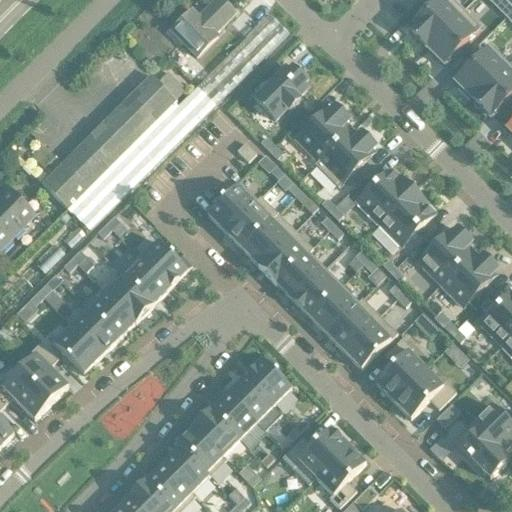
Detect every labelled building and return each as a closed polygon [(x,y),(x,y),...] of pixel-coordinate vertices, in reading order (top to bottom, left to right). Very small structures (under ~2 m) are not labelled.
[(171,35),(197,61),(218,40),(216,37),(236,17),(219,0),(199,21),(192,14),(171,35)] [(447,0),(442,0),(409,34),(426,52),(463,15),(447,0)] [(463,15),(426,52),(444,69),(480,33),(463,15)] [(255,71),(261,65),(289,37),(269,17),(255,31),(222,65),(177,110),(173,105),(174,103),(184,93),(167,76),(156,86),(150,80),(102,128),(42,188),(70,216),(71,217),(71,216),(90,235),(255,71)] [(492,50),(455,86),(458,89),(457,91),(469,103),(470,101),(473,104),(509,68),(492,50)] [(511,70),(509,68),(473,104),(475,107),(474,108),(485,120),(487,118),(490,122),(511,99),(511,70)] [(194,72),(183,75),(187,89),(198,87),(194,72)] [(286,74),(255,104),(275,124),(287,113),(289,116),(299,106),(297,103),(306,94),(303,90),(306,87),(293,74),(289,77),(286,74)] [(330,112),(297,144),(319,166),(352,134),(345,127),(349,124),(335,111),(332,114),(330,112)] [(319,166),(315,169),(338,192),(374,156),(371,154),(375,151),(362,137),(358,141),(352,134),(319,166)] [(267,141),(261,147),(269,155),(275,150),(267,141)] [(246,147),(237,155),(247,165),(256,157),(246,147)] [(275,150),(269,155),(277,164),(283,158),(275,150)] [(285,179),(276,170),(271,176),(279,184),(285,179)] [(374,190),(358,206),(380,228),(413,195),(400,181),(399,182),(390,174),(383,181),(374,190)] [(208,220),(225,237),(258,205),(258,204),(241,187),(237,191),(224,204),(223,204),(221,206),(208,220)] [(301,196),(293,187),(288,193),(296,201),(301,196)] [(8,193),(0,201),(0,252),(34,219),(8,193)] [(413,195),(380,228),(402,250),(434,218),(426,210),(427,208),(413,195)] [(310,204),(301,196),(296,201),(304,210),(310,204)] [(261,201),(258,204),(258,205),(225,237),(242,254),(279,218),(261,201)] [(327,203),(322,208),(330,217),(336,211),(327,203)] [(336,211),(330,217),(338,225),(344,219),(336,211)] [(295,235),(279,218),(242,254),(259,271),(295,235)] [(114,221),(106,229),(112,235),(120,227),(114,221)] [(335,230),(327,221),(321,227),(329,235),(335,230)] [(120,227),(112,235),(118,241),(126,233),(120,227)] [(112,235),(106,229),(98,237),(104,243),(112,235)] [(344,238),(335,230),(329,235),(338,244),(344,238)] [(452,234),(419,267),(441,289),(473,257),(467,250),(470,247),(457,233),(454,237),(452,234)] [(276,290),(277,289),(276,288),(309,256),(310,257),(313,253),(295,235),(259,271),(258,271),(276,290)] [(170,293),(193,271),(182,261),(177,265),(174,262),(175,262),(172,259),(172,260),(159,246),(141,263),(141,264),(170,293)] [(72,263),(78,269),(86,261),(80,255),(72,263)] [(369,264),(361,255),(355,261),(363,269),(369,264)] [(277,289),(293,305),(326,273),(310,257),(309,256),(276,288),(277,289)] [(473,257),(441,289),(463,311),(495,279),(493,276),(497,273),(484,260),(480,263),(473,257)] [(124,281),(153,311),(154,310),(154,309),(170,293),(141,264),(141,263),(138,260),(120,278),(123,281),(124,281)] [(86,261),(78,269),(86,277),(95,269),(86,261)] [(78,269),(72,263),(64,271),(70,277),(78,269)] [(378,272),(369,264),(363,269),(372,278),(378,272)] [(388,264),(383,270),(391,278),(397,272),(388,264)] [(397,272),(391,278),(399,286),(405,280),(397,272)] [(343,290),(326,273),(293,305),(310,322),(343,290)] [(153,311),(124,281),(123,281),(107,298),(137,328),(153,311)] [(46,289),(38,297),(44,303),(52,294),(46,289)] [(403,298),(395,289),(389,295),(397,303),(403,298)] [(359,306),(343,290),(310,322),(327,339),(360,307),(359,306)] [(511,296),(481,327),(503,349),(511,340),(511,296)] [(44,303),(38,297),(30,305),(36,311),(44,303)] [(90,315),(119,344),(135,328),(136,328),(137,328),(107,298),(90,314),(90,315)] [(411,306),(403,298),(397,303),(406,312),(411,306)] [(363,303),(359,306),(360,307),(327,339),(344,356),(380,320),(363,303)] [(90,315),(90,314),(87,311),(69,329),(72,332),(73,332),(102,361),(119,344),(90,315)] [(344,356),(362,374),(375,361),(378,359),(377,358),(397,338),(380,320),(344,356)] [(449,325),(444,331),(452,339),(458,334),(449,325)] [(72,332),(55,349),(68,363),(71,365),(84,379),(102,361),(73,332),(72,332)] [(458,334),(452,339),(460,347),(466,342),(458,334)] [(511,340),(503,349),(511,358),(511,340)] [(394,370),(376,388),(393,406),(426,374),(409,357),(412,353),(402,343),(385,360),(394,370)] [(35,360),(19,376),(52,408),(69,391),(50,373),(59,363),(42,346),(32,356),(35,360)] [(268,359),(245,382),(274,411),(292,394),(278,380),(279,380),(276,377),(276,378),(273,374),(278,369),(268,359)] [(426,374),(393,406),(411,424),(430,405),(439,414),(456,397),(446,387),(442,390),(426,374)] [(0,387),(0,406),(4,411),(13,403),(35,425),(52,408),(19,376),(4,391),(0,387)] [(274,411),(245,382),(228,398),(257,428),(265,435),(281,419),(274,412),(274,411)] [(257,428),(228,398),(211,415),(211,414),(210,415),(240,445),(257,428)] [(0,452),(14,438),(0,424),(0,415),(4,411),(0,406),(0,452)] [(452,408),(436,424),(445,432),(460,417),(452,408)] [(474,429),(473,430),(503,460),(504,459),(511,450),(511,417),(506,424),(493,410),(474,429)] [(240,445),(210,415),(193,432),(223,462),(224,461),(240,445)] [(301,438),(309,429),(303,424),(295,432),(301,438)] [(471,427),(452,446),(468,461),(467,462),(470,465),(471,464),(490,484),(509,465),(504,459),(503,460),(473,430),(474,429),(471,427)] [(223,462),(193,432),(192,433),(193,433),(176,450),(179,453),(180,452),(210,482),(227,465),(224,461),(223,462)] [(293,446),(301,438),(295,432),(287,440),(293,446)] [(286,459),(283,462),(310,489),(316,483),(349,450),(331,433),(312,451),(303,442),(286,459)] [(349,450),(316,483),(333,499),(329,503),(338,511),(340,511),(357,496),(347,487),(366,468),(349,450)] [(210,482),(180,452),(179,453),(163,469),(192,498),(193,498),(208,482),(209,483),(210,482)] [(267,472),(275,463),(269,457),(261,466),(267,472)] [(146,485),(145,485),(171,511),(185,511),(196,501),(193,498),(192,498),(163,469),(146,485)] [(253,492),(261,483),(256,478),(247,486),(253,492)] [(171,511),(145,485),(128,502),(137,511),(171,511)] [(370,490),(354,506),(360,511),(364,511),(378,498),(370,490)] [(237,510),(239,511),(246,511),(251,507),(245,501),(237,510)] [(137,511),(128,502),(127,503),(128,504),(119,511),(137,511)]
